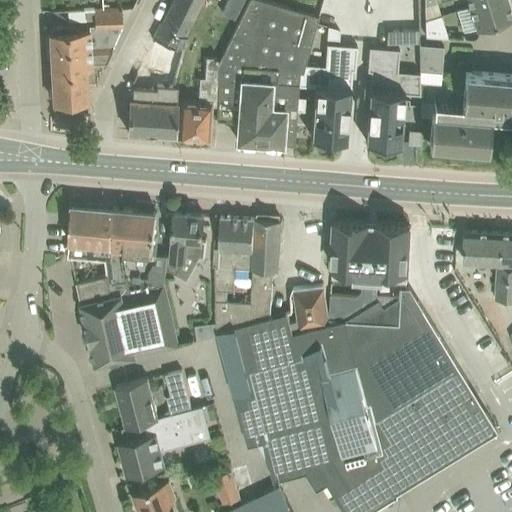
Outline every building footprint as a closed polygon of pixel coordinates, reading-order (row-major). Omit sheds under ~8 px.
[(146,69),(140,87),(134,86),(133,97),(131,97),(128,131),(175,134),(178,101),(177,101),(178,85),(174,85),(188,36),(186,35),(203,0),(173,0),(162,23),(161,23),(153,39),(155,40),(146,69)] [(305,62),(319,15),(273,2),(265,0),(249,0),(217,64),(216,80),(219,81),(217,119),(239,120),(238,139),(268,140),(295,142),(298,84),(299,71),(303,72),(305,62)] [(227,0),(222,12),(235,18),(243,0),(227,0)] [(511,11),(508,0),(487,0),(470,5),(477,28),(511,17),(511,11)] [(52,31),(51,32),(54,101),(88,99),(87,84),(97,83),(97,77),(100,77),(99,71),(102,71),(102,65),(103,65),(105,66),(123,24),(130,7),(123,7),(123,8),(104,9),(95,10),(96,23),(90,24),(90,29),(77,29),(76,24),(52,25),(52,31)] [(449,37),(442,14),(425,19),(426,35),(449,37)] [(328,25),(327,38),(340,39),(340,31),(340,30),(340,29),(339,28),(338,28),(338,27),(328,25)] [(389,30),(388,41),(419,40),(419,32),(419,29),(389,30)] [(299,71),(298,84),(315,85),(315,84),(351,86),(352,68),(355,68),(357,43),(330,42),(328,64),(305,62),(303,72),(299,71)] [(442,71),(444,45),(420,43),(421,69),(442,71)] [(369,44),(367,68),(370,69),(369,87),(405,89),(405,90),(421,91),(420,69),(394,68),(395,46),(369,44)] [(209,103),(215,104),(216,68),(190,67),(189,88),(200,88),(199,102),(183,101),(181,134),(207,136),(209,103)] [(433,101),(429,144),(445,145),(445,146),(472,149),(472,148),(489,149),(491,117),(511,118),(511,75),(466,71),(463,104),(433,101)] [(315,85),(312,135),(347,137),(351,86),(315,84),(315,85)] [(369,87),(366,138),(402,140),(405,90),(405,89),(369,87)] [(297,109),(305,110),(306,97),(298,96),(297,109)] [(411,131),(410,142),(422,143),(422,139),(422,132),(411,131)] [(73,203),(70,239),(71,239),(70,254),(71,254),(90,256),(106,257),(109,273),(97,276),(78,280),(82,301),(130,290),(128,277),(124,250),(125,235),(113,234),(116,206),(73,203)] [(116,206),(113,234),(125,235),(124,250),(128,277),(137,276),(152,273),(154,285),(165,282),(166,273),(168,255),(168,253),(154,252),(156,230),(157,210),(116,206)] [(168,256),(166,273),(177,274),(188,280),(201,256),(206,257),(207,238),(203,237),(203,234),(205,214),(175,211),(173,231),(173,238),(174,238),(172,256),(168,256)] [(219,265),(216,265),(217,300),(227,300),(227,288),(235,288),(235,267),(254,268),(255,237),(254,237),(255,217),(221,215),(220,235),(220,247),(219,265)] [(227,300),(217,300),(217,321),(218,330),(272,315),(274,269),(279,269),(281,238),(282,218),(256,217),(255,237),(254,268),(253,301),(227,300)] [(336,220),(333,277),(351,278),(351,273),(366,273),(366,267),(375,267),(375,274),(390,274),(390,280),(408,280),(411,224),(378,223),(378,225),(369,224),(369,222),(336,220)] [(466,229),(465,249),(465,261),(498,262),(496,298),(509,299),(511,263),(503,262),(504,247),(490,246),(490,240),(492,240),(493,230),(466,229)] [(511,231),(493,230),(492,240),(490,240),(490,246),(504,247),(503,262),(511,263),(509,299),(511,298),(511,231)] [(130,290),(82,301),(96,363),(137,354),(139,353),(179,344),(165,282),(154,285),(152,273),(137,276),(128,277),(130,290)] [(323,288),(297,292),(301,325),(328,322),(323,288)] [(392,290),(380,298),(385,306),(397,298),(392,290)] [(363,294),(356,298),(362,309),(375,301),(375,292),(363,291),(363,294)] [(272,315),(218,330),(218,334),(229,372),(235,395),(236,395),(250,444),(265,440),(274,472),(276,480),(308,471),(318,489),(329,482),(346,511),(368,511),(399,493),(395,486),(496,425),(422,305),(412,305),(412,301),(405,300),(402,295),(397,298),(385,306),(380,298),(345,319),(300,331),(297,319),(291,321),(288,310),(272,315)] [(334,295),(334,303),(346,303),(346,295),(334,295)] [(356,298),(349,302),(351,306),(355,313),(362,309),(356,298)] [(351,306),(341,312),(345,319),(355,313),(351,306)] [(329,311),(328,319),(340,319),(341,311),(329,311)] [(218,330),(217,321),(196,324),(198,340),(218,334),(218,330)] [(136,380),(117,385),(127,425),(128,425),(145,420),(159,416),(158,414),(154,399),(153,394),(148,377),(136,380)] [(148,433),(121,441),(129,474),(166,462),(165,460),(161,446),(187,439),(184,428),(208,421),(203,402),(158,414),(159,416),(145,420),(148,433)] [(179,511),(168,480),(134,492),(140,511),(179,511)] [(294,511),(281,484),(221,511),(294,511)] [(241,498),(237,486),(220,492),(224,503),(241,498)]
